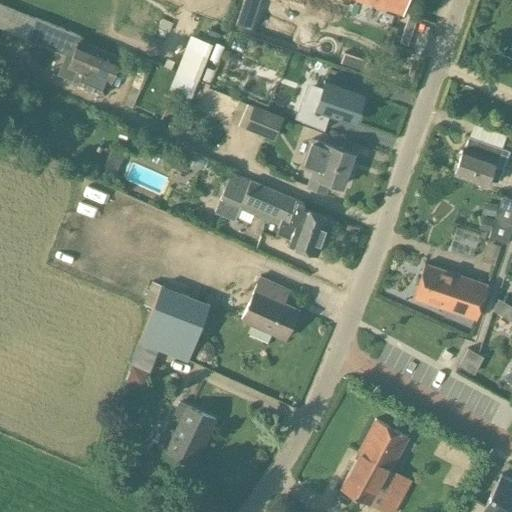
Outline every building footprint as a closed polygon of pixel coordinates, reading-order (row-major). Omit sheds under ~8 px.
[(367,0),(402,12),(405,0),(367,0)] [(236,23),(250,28),(255,14),(240,9),(236,23)] [(36,18),(28,38),(66,54),(58,74),(73,80),(72,81),(104,94),(120,57),(79,40),(81,36),(36,18)] [(191,33),(176,71),(196,79),(211,42),(191,33)] [(367,60),(344,52),(341,62),(364,70),(367,60)] [(196,79),(176,71),(169,87),(190,95),(196,79)] [(324,129),(325,125),(321,124),(325,113),(342,119),(345,109),(357,113),(361,102),(360,102),(364,93),(357,91),(357,90),(324,79),(319,94),(306,89),(297,114),(296,113),(295,117),(324,129)] [(240,100),(231,121),(274,140),(283,117),(254,104),(253,106),(240,100)] [(487,187),(488,185),(496,188),(509,151),(469,136),(464,148),(454,175),(487,187)] [(324,192),(328,180),(340,185),(352,152),(312,139),(303,164),(315,169),(308,186),(324,192)] [(231,172),(216,211),(234,219),(241,202),(283,218),(277,233),(290,238),(289,243),(316,254),(330,218),(303,207),(305,202),(231,172)] [(511,199),(503,196),(489,238),(506,243),(511,225),(511,199)] [(484,202),(482,213),(494,216),(496,204),(484,202)] [(484,215),(480,228),(490,231),(494,219),(484,215)] [(458,226),(449,250),(472,258),(480,234),(458,226)] [(425,262),(413,296),(477,318),(488,284),(425,262)] [(260,276),(241,319),(285,339),(299,309),(284,302),(290,289),(260,276)] [(140,340),(159,348),(188,359),(210,303),(162,283),(140,340)] [(159,348),(140,340),(130,363),(150,371),(159,348)] [(468,348),(458,365),(472,373),(482,355),(478,353),(468,348)] [(179,401),(157,447),(195,465),(217,419),(179,401)] [(360,452),(341,488),(386,511),(394,511),(411,481),(390,470),(408,435),(376,418),(358,451),(360,452)] [(474,497),(465,511),(507,511),(511,505),(511,478),(501,473),(485,503),(474,497)]
